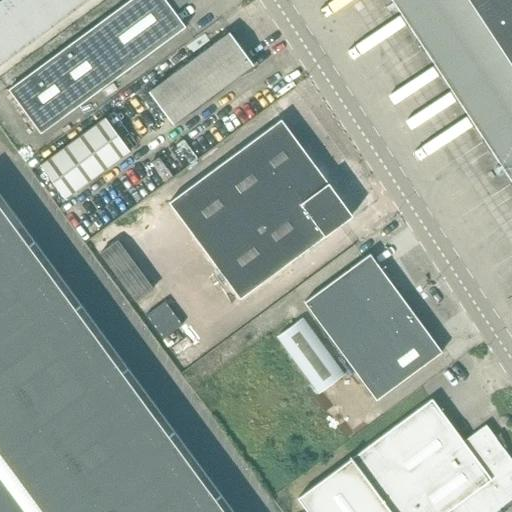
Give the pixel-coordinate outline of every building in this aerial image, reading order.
[(1,0),(0,1),(0,65),(88,0),(1,0)] [(130,0),(7,89),(39,134),(185,28),(174,12),(190,0),(130,0)] [(511,0),(391,0),(511,182),(511,0)] [(229,34),(149,93),(172,125),(253,66),(229,34)] [(40,165),(65,199),(130,152),(104,117),(40,165)] [(168,204),(240,300),(352,216),(281,120),(168,204)] [(0,511),(233,511),(0,195),(0,511)] [(304,303),(340,352),(405,303),(370,255),(304,303)] [(405,303),(340,352),(376,401),(441,353),(405,303)] [(343,376),(302,321),(275,340),(317,396),(343,376)] [(432,400),(380,438),(434,511),(494,511),(511,499),(511,461),(486,425),(463,442),(432,400)] [(434,511),(380,438),(297,499),(306,511),(434,511)]
